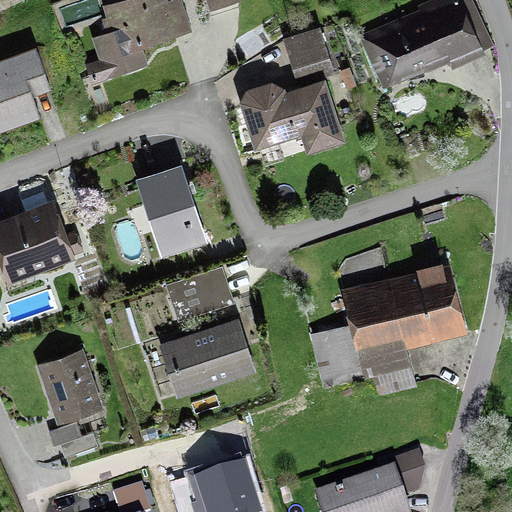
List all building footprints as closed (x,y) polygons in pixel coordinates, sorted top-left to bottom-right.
[(163,0),(124,0),(108,6),(119,39),(103,44),(108,58),(88,65),(94,80),(145,62),(139,45),(189,28),(180,3),(166,8),(163,0)] [(207,0),(211,10),(239,0),(207,0)] [(392,33),(368,43),(383,77),(440,51),(443,56),(448,58),(463,52),(465,56),(491,44),(471,0),(439,0),(444,9),(429,16),(426,9),(409,17),(408,16),(388,25),(392,33)] [(316,29),(285,38),(299,82),(332,72),(323,42),(321,43),(316,29)] [(36,50),(0,62),(0,123),(34,112),(26,89),(47,82),(36,50)] [(248,91),(243,102),(252,128),(262,134),(267,132),(270,141),(310,128),(316,147),(341,139),(323,82),(284,94),(282,88),(270,83),(248,91)] [(182,165),(137,180),(145,205),(153,202),(169,250),(206,238),(182,165)] [(28,212),(0,222),(0,243),(12,275),(82,248),(76,231),(62,236),(50,206),(29,214),(28,212)] [(219,263),(164,281),(176,317),(231,300),(219,263)] [(351,325),(312,334),(324,386),(374,374),(379,391),(415,383),(403,333),(456,321),(442,265),(422,269),(426,283),(369,297),(366,283),(343,289),(351,325)] [(236,323),(165,347),(180,391),(251,367),(236,323)] [(60,381),(47,385),(58,418),(100,403),(83,354),(54,364),(60,381)] [(54,445),(60,443),(81,435),(76,421),(49,431),(54,445)] [(93,431),(81,435),(60,443),(65,457),(98,446),(93,431)] [(392,471),(317,496),(322,511),(407,511),(402,494),(418,488),(423,468),(418,452),(389,462),(392,471)] [(247,511),(259,508),(242,460),(196,476),(208,511),(247,511)] [(142,482),(113,491),(120,511),(144,511),(151,510),(142,482)]
